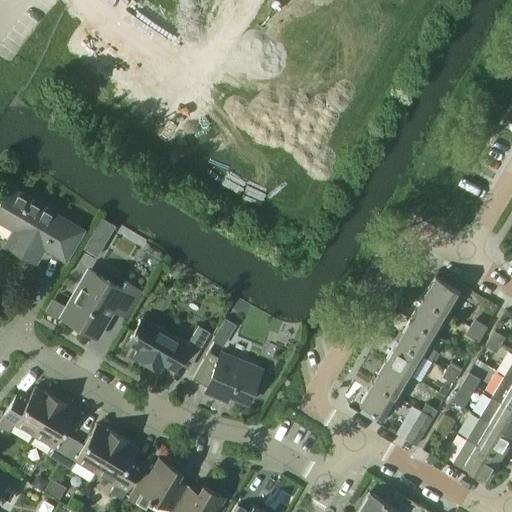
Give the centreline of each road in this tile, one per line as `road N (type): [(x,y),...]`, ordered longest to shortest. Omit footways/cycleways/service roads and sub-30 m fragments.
road 1 (residential): [(0,349),(14,332),(135,407),(257,441),(324,482)]
road 2 (residential): [(456,253),(399,269),(320,399),(321,414),(354,436)]
road 3 (residential): [(511,509),(464,502),(354,436)]
